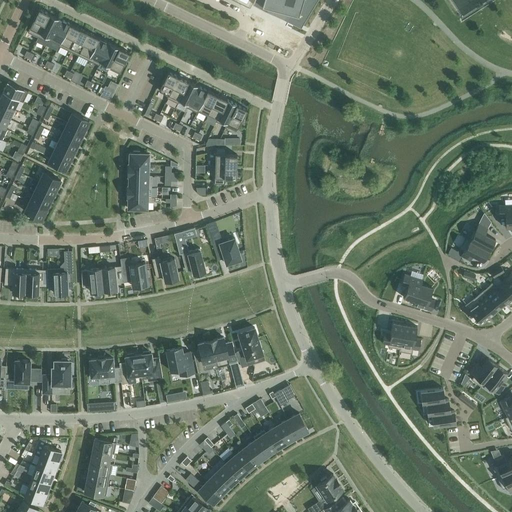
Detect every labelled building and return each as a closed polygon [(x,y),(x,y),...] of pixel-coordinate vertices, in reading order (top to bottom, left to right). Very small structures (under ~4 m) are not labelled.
[(254,0),(252,4),(266,11),(268,7),(287,13),(285,18),(300,25),(315,0),(254,0)] [(27,32),(38,37),(49,13),(39,8),(27,32)] [(47,41),(59,18),(49,13),(38,37),(47,41)] [(70,23),(59,18),(47,41),(48,42),(49,39),(59,44),(58,45),(59,46),(70,23)] [(68,50),(79,28),(70,23),(59,46),(68,50)] [(79,28),(68,50),(78,55),(89,32),(79,28)] [(88,60),(99,37),(89,32),(78,55),(88,60)] [(88,60),(99,65),(110,42),(99,37),(88,60)] [(109,68),(119,47),(110,42),(99,65),(101,62),(110,66),(109,68)] [(129,52),(119,47),(109,68),(119,73),(129,52)] [(167,98),(178,75),(168,71),(159,90),(168,95),(167,98)] [(188,80),(178,75),(167,98),(177,103),(188,80)] [(188,80),(177,103),(178,102),(187,106),(186,107),(187,107),(198,85),(188,80)] [(3,91),(19,99),(23,101),(28,91),(7,81),(3,91)] [(197,112),(207,89),(198,85),(187,107),(197,112)] [(197,111),(207,116),(217,94),(207,89),(197,112),(197,111)] [(0,102),(14,109),(19,99),(3,91),(0,96),(0,102)] [(217,94),(207,116),(208,114),(217,118),(216,121),(227,99),(217,94)] [(227,99),(216,121),(226,126),(237,104),(227,99)] [(0,114),(9,119),(14,109),(0,102),(0,114)] [(247,108),(237,104),(226,126),(236,131),(237,128),(239,129),(243,120),(241,119),(247,108)] [(72,112),(67,122),(84,131),(89,121),(72,112)] [(9,119),(0,114),(0,126),(5,128),(9,119)] [(84,131),(67,122),(62,132),(80,140),(84,131)] [(58,142),(75,150),(80,140),(62,132),(58,142)] [(58,142),(53,152),(70,160),(75,150),(58,142)] [(215,147),(215,165),(236,166),(237,154),(225,154),(225,147),(215,147)] [(129,164),(148,164),(149,153),(140,153),(140,151),(133,151),(133,153),(130,153),(129,164)] [(70,160),(53,152),(48,162),(65,170),(70,160)] [(148,175),(148,164),(129,164),(128,164),(128,174),(148,175)] [(236,166),(215,165),(214,183),(224,184),(224,178),(236,178),(236,166)] [(44,171),(39,181),(56,190),(61,180),(44,171)] [(152,175),(148,175),(128,174),(128,175),(129,175),(129,185),(151,186),(152,175)] [(56,190),(39,181),(34,191),(51,199),(56,190)] [(151,197),(151,186),(129,185),(127,185),(127,196),(151,197)] [(34,191),(29,201),(46,209),(51,199),(34,191)] [(154,197),(151,197),(127,196),(127,197),(128,197),(128,208),(147,209),(147,202),(153,202),(154,197)] [(46,209),(29,201),(24,211),(42,219),(46,209)] [(511,204),(498,205),(499,216),(505,215),(505,227),(511,226),(511,204)] [(465,236),(465,237),(489,250),(495,239),(485,233),(488,228),(478,223),(475,228),(473,227),(467,237),(465,236)] [(465,237),(459,248),(463,250),(460,255),(470,260),(473,255),(483,261),(489,250),(465,237)] [(222,241),(219,242),(218,243),(213,245),(218,260),(224,258),(226,264),(241,259),(234,238),(222,241)] [(148,248),(146,239),(134,241),(135,250),(148,248)] [(97,243),(86,243),(86,259),(98,259),(97,243)] [(200,248),(181,252),(185,268),(191,267),(193,274),(206,271),(200,248)] [(160,256),(152,258),(156,277),(163,275),(165,281),(179,278),(174,257),(161,260),(160,256)] [(121,266),(123,280),(123,282),(132,281),(133,287),(148,284),(147,276),(149,276),(148,270),(146,270),(145,262),(130,264),(129,257),(120,258),(121,266)] [(121,266),(101,268),(103,291),(116,289),(116,281),(123,280),(121,266)] [(60,271),(53,272),(54,293),(68,293),(67,284),(74,284),(73,267),(60,268),(60,271)] [(25,293),(26,269),(5,268),(4,284),(12,284),(12,292),(15,292),(14,294),(23,294),(23,292),(25,293)] [(103,291),(101,268),(81,270),(82,284),(90,283),(90,292),(103,291)] [(47,270),(26,269),(25,293),(38,293),(39,285),(47,286),(47,270)] [(511,270),(511,271),(503,278),(511,289),(511,270)] [(404,273),(401,284),(407,285),(403,297),(414,300),(413,305),(414,305),(422,279),(404,273)] [(491,282),(510,304),(511,302),(511,289),(503,278),(502,279),(504,280),(496,287),(491,282)] [(422,279),(414,305),(431,310),(435,300),(429,298),(432,287),(421,283),(422,279)] [(491,282),(482,290),(498,308),(506,301),(509,305),(510,304),(491,282)] [(482,290),(474,297),(490,316),(498,308),(482,290)] [(468,308),(465,311),(470,318),(473,315),(474,316),(481,323),(490,316),(474,297),(465,305),(468,308)] [(384,332),(382,343),(388,344),(388,346),(399,348),(399,351),(400,351),(404,324),(392,322),(390,333),(384,332)] [(404,324),(400,351),(412,353),(413,348),(419,349),(421,339),(415,338),(417,326),(404,324)] [(251,357),(263,354),(254,327),(238,332),(243,349),(237,351),(242,367),(252,363),(251,357)] [(211,340),(218,367),(237,362),(232,341),(225,342),(224,337),(217,338),(211,340)] [(218,367),(211,340),(204,341),(198,343),(200,349),(193,351),(198,372),(218,367)] [(185,352),(183,353),(182,347),(166,350),(170,370),(179,369),(180,376),(194,373),(190,351),(185,352)] [(138,354),(141,377),(142,377),(141,374),(146,373),(147,374),(148,380),(162,378),(159,357),(152,358),(151,352),(149,353),(149,351),(142,352),(143,354),(138,354)] [(119,367),(121,381),(121,384),(135,382),(135,378),(141,377),(138,354),(134,355),(133,353),(127,354),(127,356),(125,356),(126,362),(119,363),(119,367)] [(110,382),(121,381),(119,367),(113,367),(113,357),(105,358),(97,358),(97,359),(90,359),(91,368),(89,368),(89,378),(100,377),(99,375),(109,375),(110,382)] [(476,363),(469,371),(474,375),(471,379),(481,386),(498,364),(488,357),(480,366),(476,363)] [(53,367),(52,374),(43,374),(43,392),(52,392),(52,383),(70,384),(70,373),(73,373),(73,363),(70,363),(70,361),(68,361),(68,359),(61,359),(61,361),(55,361),(55,367),(53,367)] [(16,360),(16,362),(13,362),(13,369),(15,369),(15,381),(29,382),(29,380),(32,380),(32,381),(41,381),(41,368),(33,368),(33,369),(29,369),(30,360),(21,360),(16,360)] [(498,364),(481,386),(481,387),(484,383),(498,394),(505,385),(500,381),(507,372),(498,364)] [(199,377),(200,383),(209,381),(207,375),(199,377)] [(443,387),(419,390),(419,392),(421,391),(423,402),(420,402),(421,403),(427,402),(445,400),(443,387)] [(282,388),(273,393),(275,396),(280,405),(288,401),(282,388)] [(474,407),(477,403),(463,392),(460,396),(474,407)] [(509,395),(499,400),(507,416),(505,417),(505,418),(511,414),(511,400),(509,395)] [(427,402),(421,403),(427,403),(428,413),(426,414),(428,414),(450,411),(449,399),(445,400),(427,402)] [(115,401),(106,402),(106,410),(115,409),(115,401)] [(428,414),(426,414),(426,415),(432,414),(434,425),(432,425),(432,426),(456,423),(454,410),(450,411),(428,414)] [(233,416),(241,428),(245,425),(237,413),(233,416)] [(288,419),(296,435),(297,436),(308,430),(299,413),(288,419)] [(288,419),(276,425),(287,442),(297,436),(296,435),(288,419)] [(287,442),(276,425),(266,432),(276,448),(287,442)] [(276,448),(266,432),(264,429),(253,436),(255,439),(267,455),(276,448)] [(93,449),(114,453),(116,442),(110,441),(95,438),(93,449)] [(267,455),(255,439),(245,446),(256,461),(257,462),(267,455)] [(40,455),(57,462),(61,451),(44,445),(40,455)] [(256,461),(245,446),(235,454),(247,470),(257,462),(256,461)] [(114,454),(114,453),(93,449),(91,460),(112,464),(112,463),(108,463),(110,453),(114,454)] [(247,470),(235,454),(225,463),(238,477),(238,478),(247,470)] [(496,464),(492,466),(497,477),(511,470),(511,456),(506,459),(503,454),(494,458),(496,464)] [(57,462),(40,455),(36,465),(53,472),(57,462)] [(88,470),(110,474),(112,464),(91,460),(88,470)] [(238,478),(238,477),(225,463),(216,471),(230,486),(238,478)] [(53,472),(36,465),(32,476),(50,482),(53,472)] [(108,485),(110,474),(88,470),(86,481),(108,485)] [(511,470),(497,477),(502,488),(507,486),(509,492),(511,490),(511,470)] [(230,486),(216,471),(207,481),(221,494),(230,486)] [(324,509),(340,498),(336,493),(343,489),(340,484),(336,478),(333,474),(326,478),(326,477),(320,480),(321,481),(317,485),(326,498),(317,504),(322,510),(324,509)] [(50,482),(32,476),(29,486),(46,492),(50,482)] [(106,496),(108,485),(86,481),(84,492),(106,496)] [(213,503),(221,494),(207,481),(198,490),(213,503)] [(155,493),(153,497),(161,503),(169,492),(161,485),(155,493)] [(46,492),(29,486),(25,496),(42,503),(46,492)] [(183,503),(194,511),(205,511),(209,508),(191,493),(183,503)] [(161,503),(153,497),(152,497),(148,503),(160,511),(164,505),(161,503)] [(341,497),(340,498),(324,509),(325,511),(352,511),(359,507),(355,501),(353,503),(350,499),(344,502),(341,497)] [(119,498),(117,504),(125,507),(127,500),(119,498)] [(17,510),(20,511),(37,511),(39,509),(23,500),(17,510)] [(76,511),(78,511),(100,511),(101,511),(82,501),(76,511)] [(175,511),(194,511),(183,503),(175,511)]
